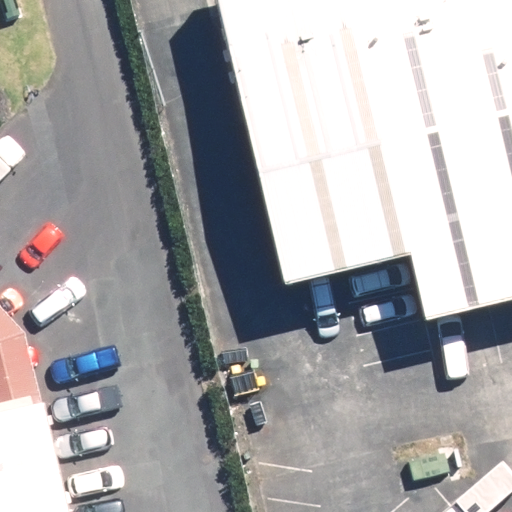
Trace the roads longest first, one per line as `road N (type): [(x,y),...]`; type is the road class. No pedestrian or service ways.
road 1 (unknown): [(126,0),(263,351)]
road 2 (unknown): [(511,462),(443,379),(380,356)]
road 3 (unknown): [(263,351),(296,424),(320,511)]
